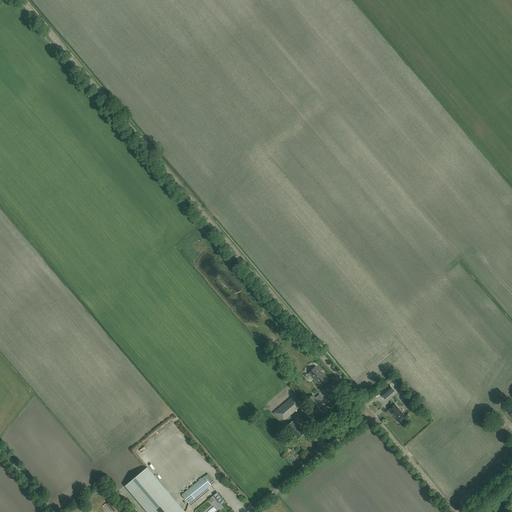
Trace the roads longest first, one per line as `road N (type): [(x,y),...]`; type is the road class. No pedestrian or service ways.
road 1 (unclassified): [(369,413),(20,0)]
road 2 (unclassified): [(251,511),(369,413)]
road 3 (unclassified): [(453,511),(369,413)]
